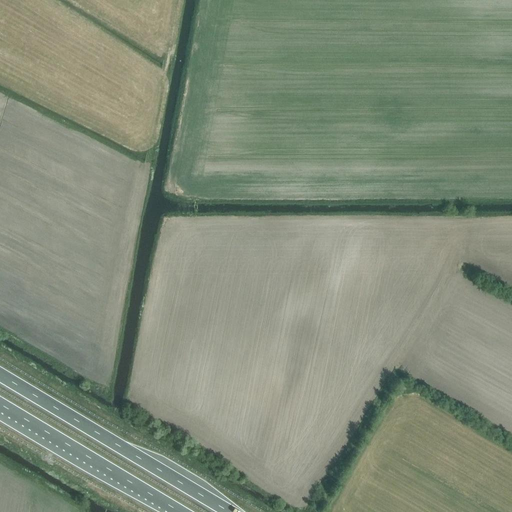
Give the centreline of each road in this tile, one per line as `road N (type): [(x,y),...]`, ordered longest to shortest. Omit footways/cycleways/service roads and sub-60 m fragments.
road 1 (trunk): [(227,511),(0,376)]
road 2 (trunk): [(0,404),(179,511)]
